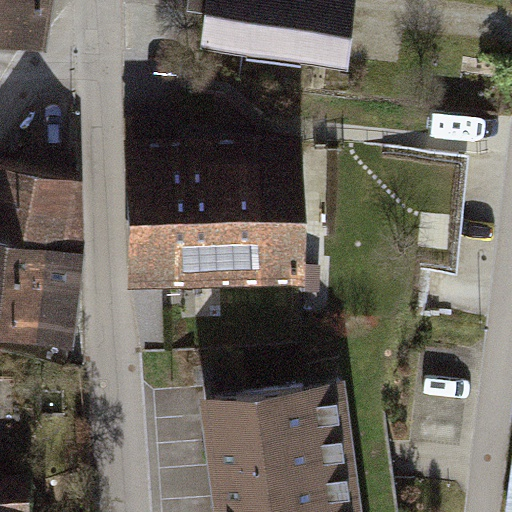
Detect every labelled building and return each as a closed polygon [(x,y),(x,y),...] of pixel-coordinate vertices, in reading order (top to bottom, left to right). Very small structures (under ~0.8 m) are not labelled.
[(0,0),(0,34),(41,41),(46,0),(0,0)] [(211,0),(207,45),(345,61),(351,0),(211,0)] [(128,147),(132,269),(303,264),(299,142),(128,147)] [(450,272),(461,153),(404,147),(393,267),(450,272)] [(81,177),(1,165),(0,169),(0,233),(79,245),(82,246),(81,177)] [(0,327),(66,337),(79,245),(0,233),(0,327)] [(0,511),(28,511),(28,483),(0,484),(0,395),(6,396),(9,363),(0,362),(0,511)] [(355,511),(337,378),(213,395),(229,511),(355,511)]
